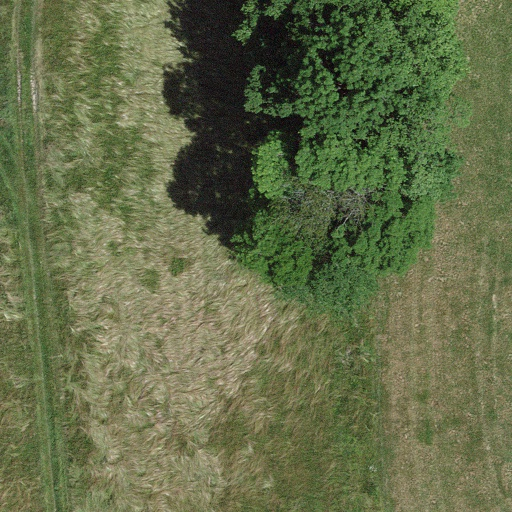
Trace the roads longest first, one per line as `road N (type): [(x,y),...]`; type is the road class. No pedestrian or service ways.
road 1 (track): [(0,106),(32,153),(61,511)]
road 2 (track): [(32,153),(79,0)]
